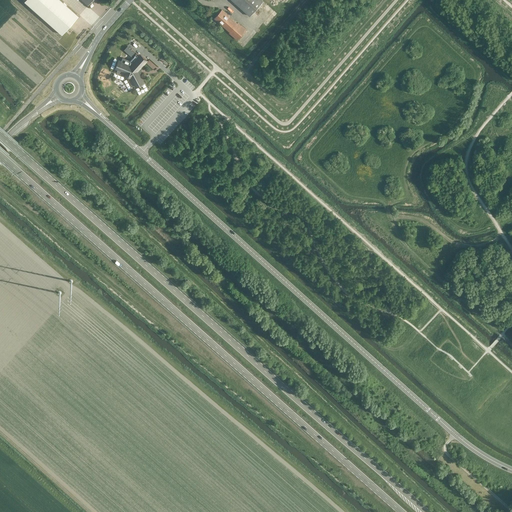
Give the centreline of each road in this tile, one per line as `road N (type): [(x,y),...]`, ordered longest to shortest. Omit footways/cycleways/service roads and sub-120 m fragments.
road 1 (primary): [(426,511),(0,135)]
road 2 (tertiary): [(511,469),(454,434),(96,112)]
road 3 (primary): [(0,155),(402,511)]
